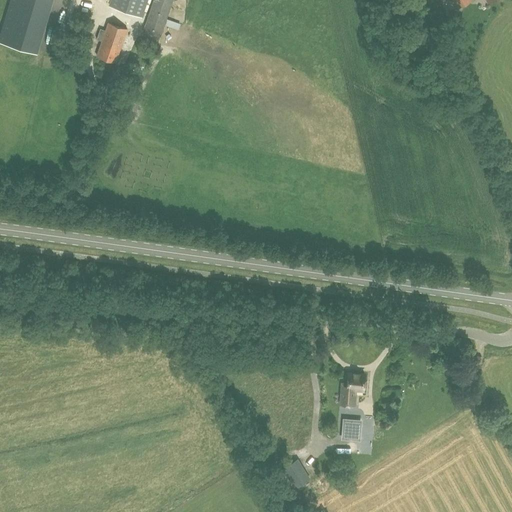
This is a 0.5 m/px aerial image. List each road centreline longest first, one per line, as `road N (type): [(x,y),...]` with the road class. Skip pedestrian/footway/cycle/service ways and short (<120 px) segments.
road 1 (secondary): [(0,230),(511,302)]
road 2 (unclassified): [(511,336),(0,296)]
